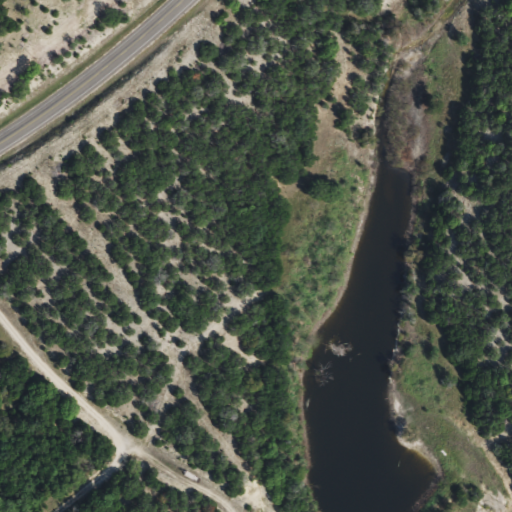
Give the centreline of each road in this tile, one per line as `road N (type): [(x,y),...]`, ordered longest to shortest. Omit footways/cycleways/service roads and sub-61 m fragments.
road 1 (primary): [(0,142),(184,0)]
road 2 (residential): [(146,511),(0,373)]
